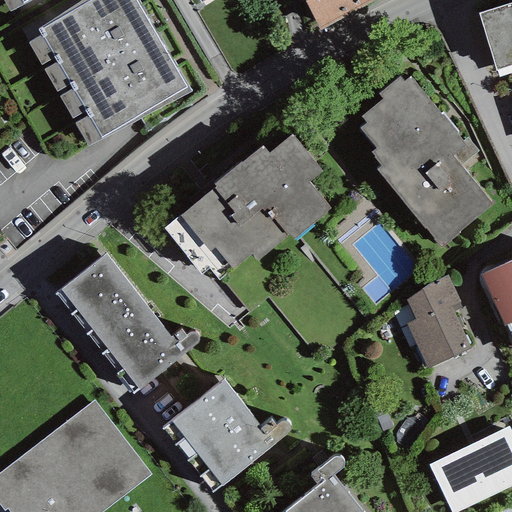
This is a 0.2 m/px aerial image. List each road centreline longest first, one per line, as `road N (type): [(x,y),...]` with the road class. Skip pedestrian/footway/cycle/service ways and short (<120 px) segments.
road 1 (residential): [(420,0),(118,196),(0,293)]
road 2 (residential): [(439,0),(511,159)]
road 3 (unknown): [(242,112),(181,0)]
